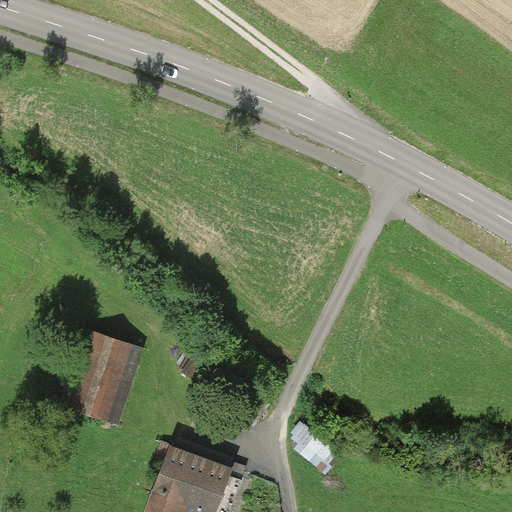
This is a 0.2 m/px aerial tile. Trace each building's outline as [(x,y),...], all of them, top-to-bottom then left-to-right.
[(72,387),(67,403),(119,419),(141,350),(94,336),(78,389),(72,387)] [(192,351),(177,375),(249,423),(265,399),(192,351)] [(326,452),(294,426),(284,437),(296,447),(293,450),(314,467),(326,452)] [(166,453),(146,511),(217,511),(230,475),(166,453)] [(400,481),(394,498),(404,502),(411,484),(400,481)]
